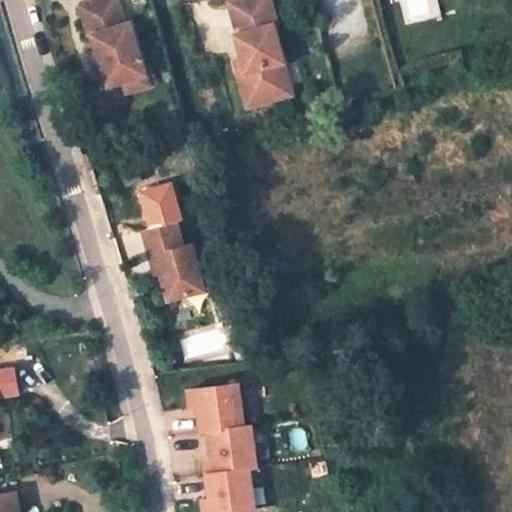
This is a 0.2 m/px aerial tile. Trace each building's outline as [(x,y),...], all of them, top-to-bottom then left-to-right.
[(104,62),(109,80),(125,76),(147,69),(132,18),(127,19),(121,0),(85,0),(83,1),(92,31),(94,30),(99,47),(104,62)] [(239,70),(248,103),(273,96),(271,87),(291,82),(274,22),(278,21),(272,0),(230,0),(239,30),(237,31),(243,55),(246,67),(239,70)] [(92,49),(96,63),(104,62),(99,47),(92,49)] [(236,57),(239,70),(246,67),(243,55),(236,57)] [(125,76),(128,87),(150,80),(147,69),(125,76)] [(293,91),(291,82),(271,87),(273,96),(293,91)] [(154,266),(162,292),(176,288),(198,281),(184,236),(176,239),(168,213),(136,223),(144,249),(149,248),(154,266)] [(144,249),(150,267),(154,266),(149,248),(144,249)] [(176,288),(179,299),(201,292),(198,281),(176,288)] [(15,370),(0,372),(0,395),(19,392),(15,370)] [(239,419),(232,376),(184,382),(186,401),(194,400),(198,425),(205,424),(239,419)] [(239,419),(205,424),(209,450),(201,451),(204,469),(245,463),(252,462),(246,418),(239,419)] [(245,463),(204,469),(207,494),(200,495),(202,511),(212,511),(251,507),(245,463)] [(15,493),(0,495),(0,511),(13,511),(14,511),(19,511),(15,493)]
